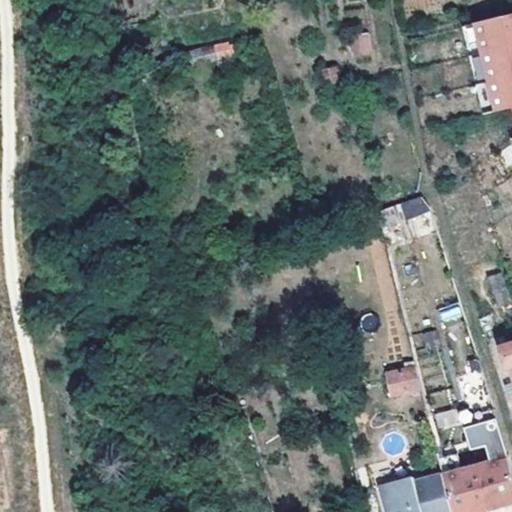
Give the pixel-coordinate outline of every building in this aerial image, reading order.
[(511,14),(476,24),(498,112),(511,108),(511,14)] [(476,24),(463,27),(485,115),(498,112),(476,24)] [(71,45),(91,39),(88,28),(67,34),(71,45)] [(370,56),(372,32),(347,30),(346,54),(370,56)] [(214,59),(213,47),(189,48),(190,60),(214,59)] [(405,203),(415,240),(442,233),(435,210),(427,197),(423,195),(405,203)] [(415,240),(405,203),(381,213),(389,247),(415,240)] [(47,273),(63,268),(56,243),(40,248),(47,273)] [(511,286),(507,271),(496,274),(511,322),(511,339),(490,347),(508,403),(511,401),(511,286)] [(386,372),(391,393),(421,385),(415,364),(386,372)] [(437,417),(442,434),(463,428),(459,411),(437,417)] [(477,464),(489,507),(511,501),(511,464),(498,416),(466,425),(473,448),(488,443),(492,460),(477,464)] [(470,511),(489,507),(477,464),(445,474),(455,511),(470,511)] [(455,511),(445,474),(444,472),(416,479),(415,474),(382,484),(389,511),(455,511)]
